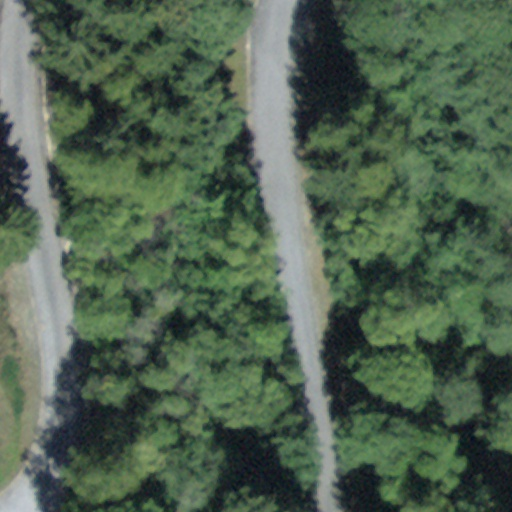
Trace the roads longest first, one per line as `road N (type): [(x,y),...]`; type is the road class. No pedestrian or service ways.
road 1 (track): [(21,511),(38,488),(54,427),(51,266),(17,44),(30,0)]
road 2 (track): [(287,0),(272,27),(279,185),(304,487),(314,511)]
